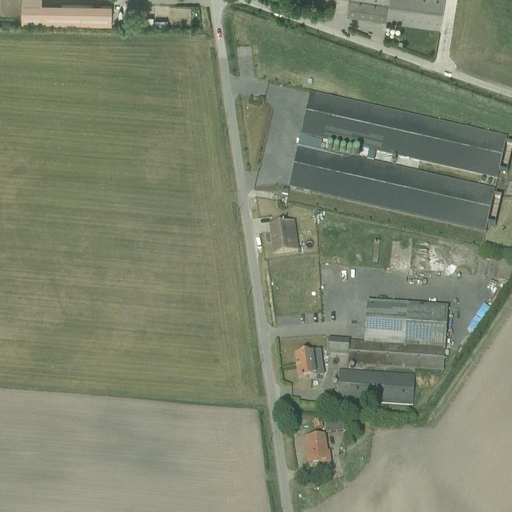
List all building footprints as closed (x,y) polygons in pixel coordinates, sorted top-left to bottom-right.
[(33,0),(33,24),(124,26),(125,4),(54,2),(54,0),(33,0)] [(403,22),(453,27),(455,0),(359,0),(358,18),(403,22)] [(152,15),(141,15),(140,24),(152,24),(152,15)] [(320,96),(301,191),(407,212),(399,213),(498,232),(503,211),(500,188),(444,177),(443,185),(435,186),(434,190),(428,191),(356,177),(355,170),(360,170),(362,160),(380,158),(393,160),(395,160),(491,179),(497,178),(507,180),(510,180),(511,167),(511,136),(511,134),(320,96)] [(273,257),(299,254),(295,224),(269,227),(273,257)] [(387,367),(457,370),(460,306),(379,303),(377,346),(340,344),(339,355),(388,357),(387,367)] [(297,382),(319,379),(315,353),(294,355),(297,382)] [(394,407),(424,408),(425,377),(373,374),(372,383),(355,382),(356,372),(351,372),(350,402),(394,404),(394,407)] [(309,467),(330,465),(328,438),(306,440),(309,467)]
